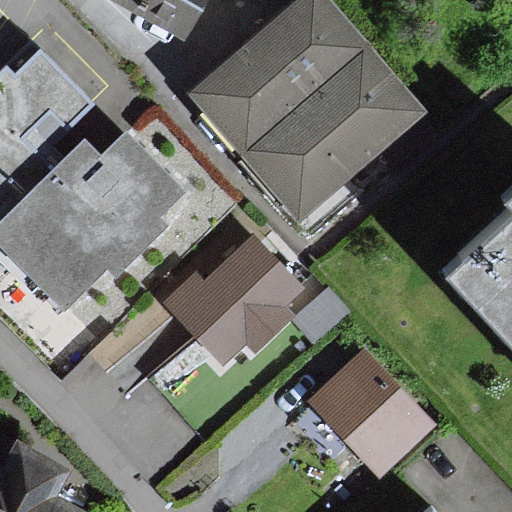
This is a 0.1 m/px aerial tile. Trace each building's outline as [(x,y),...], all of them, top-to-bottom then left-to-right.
[(207,0),(95,0),(185,45),(207,0)] [(424,115),(322,0),(299,0),(182,103),(294,229),(424,115)] [(0,250),(61,313),(105,271),(114,280),(168,228),(160,220),(183,197),(41,49),(10,79),(2,70),(0,72),(0,250)] [(511,226),(459,274),(511,332),(511,226)] [(295,294),(247,240),(212,271),(202,260),(158,299),(215,364),(295,294)] [(321,292),(285,324),(305,347),(342,316),(321,292)] [(368,477),(427,425),(362,351),(303,403),(368,477)] [(0,511),(78,511),(55,500),(71,469),(16,442),(4,467),(0,464),(0,511)]
